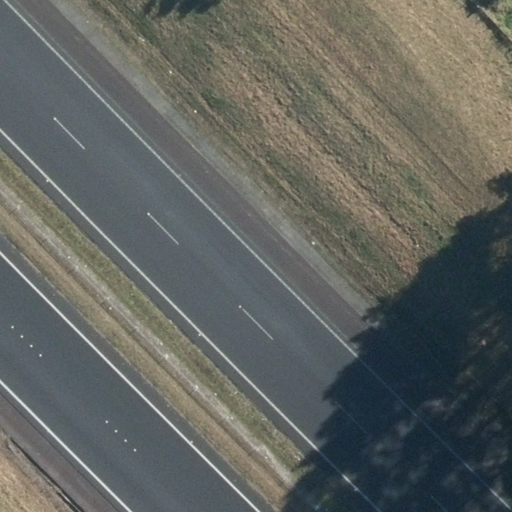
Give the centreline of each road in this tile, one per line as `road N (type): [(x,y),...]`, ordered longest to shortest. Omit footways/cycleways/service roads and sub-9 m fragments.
road 1 (motorway): [(0,61),(443,511)]
road 2 (motorway): [(250,511),(0,268)]
